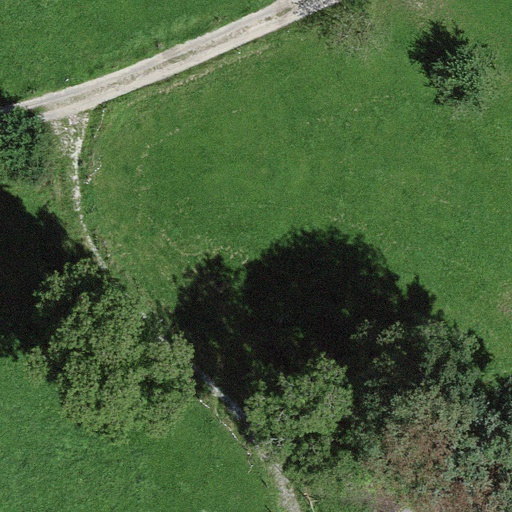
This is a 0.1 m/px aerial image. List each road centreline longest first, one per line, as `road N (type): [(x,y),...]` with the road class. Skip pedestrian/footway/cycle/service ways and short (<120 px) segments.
road 1 (track): [(294,511),(239,416),(133,318),(96,268),(75,198),(76,104)]
road 2 (track): [(0,124),(76,104),(308,0)]
